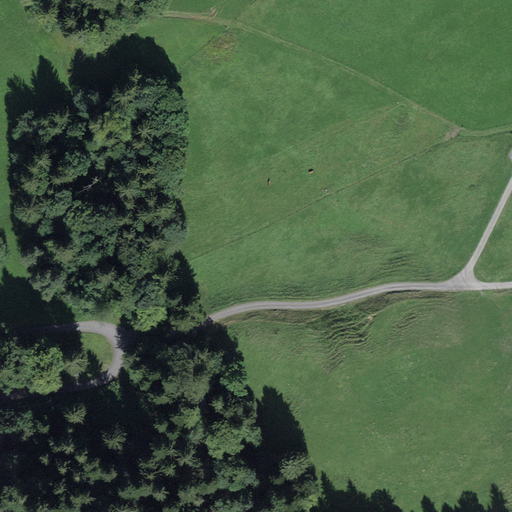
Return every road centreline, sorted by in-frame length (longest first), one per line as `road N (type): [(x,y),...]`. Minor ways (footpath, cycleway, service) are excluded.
road 1 (unclassified): [(511,285),(259,306),(128,344),(101,328),(68,327),(0,348)]
road 2 (track): [(0,408),(105,390),(128,373),(128,344)]
